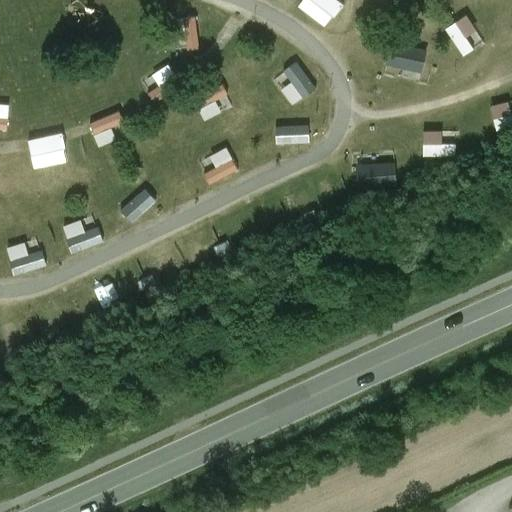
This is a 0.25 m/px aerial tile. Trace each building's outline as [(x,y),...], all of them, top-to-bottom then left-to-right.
[(187,49),(203,46),(198,18),(182,21),(187,49)] [(299,60),(275,77),(295,104),(318,87),(299,60)] [(195,96),(206,119),(224,111),(218,98),(230,93),(225,82),(195,96)] [(0,128),(9,129),(12,103),(0,101),(0,128)] [(312,141),(312,124),(278,125),(278,142),(312,141)] [(69,128),(36,135),(42,160),(60,156),(58,143),(71,140),(69,128)] [(218,167),(206,172),(211,184),(240,170),(229,145),(212,153),(218,167)] [(122,208),(134,222),(159,201),(147,187),(122,208)] [(287,195),(299,224),(311,220),(299,190),(287,195)] [(66,223),(71,250),(105,244),(102,227),(86,230),(84,220),(66,223)] [(8,246),(15,274),(48,266),(45,250),(30,253),(27,241),(8,246)]
